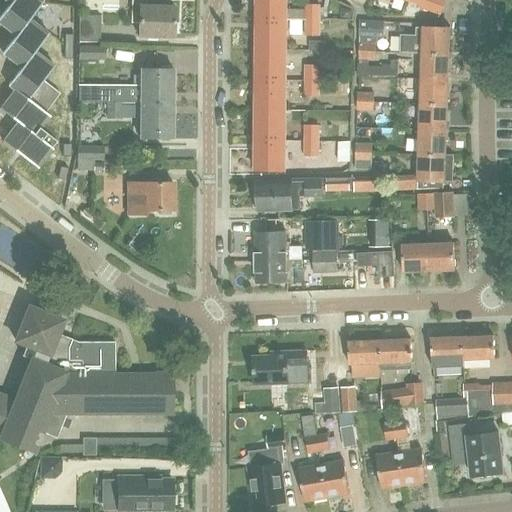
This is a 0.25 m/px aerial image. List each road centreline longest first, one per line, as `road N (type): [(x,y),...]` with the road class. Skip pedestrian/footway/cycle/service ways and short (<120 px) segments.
road 1 (residential): [(213,310),(209,22),(217,0)]
road 2 (residential): [(493,298),(485,0)]
road 3 (residential): [(493,298),(213,310)]
road 4 (residential): [(213,310),(170,303),(118,279),(0,191)]
road 5 (residential): [(215,511),(213,310)]
